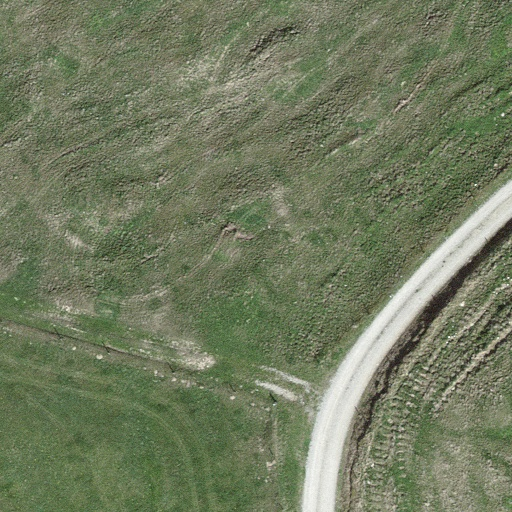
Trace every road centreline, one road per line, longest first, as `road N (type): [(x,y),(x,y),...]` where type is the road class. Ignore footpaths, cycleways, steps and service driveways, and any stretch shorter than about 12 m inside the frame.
road 1 (track): [(318,511),(332,403),(379,326),(511,192)]
road 2 (track): [(0,301),(332,403)]
